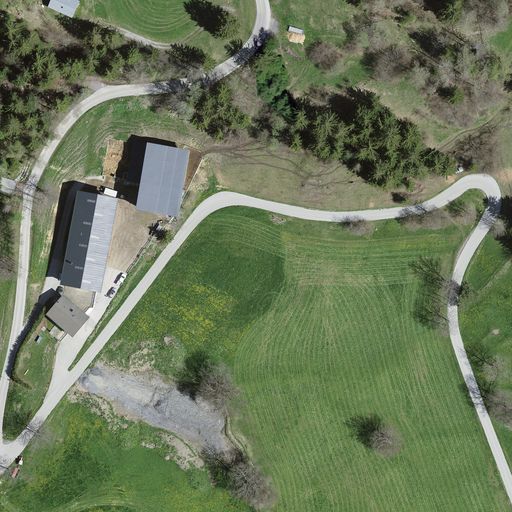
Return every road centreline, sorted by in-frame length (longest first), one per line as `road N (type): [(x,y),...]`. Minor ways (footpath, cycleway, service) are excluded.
road 1 (unclassified): [(0,471),(211,203),(238,199),(360,216),(423,208),(476,180),(490,186),(493,209),(461,264),(452,316),(511,490)]
road 2 (unclassified): [(0,395),(24,213),(50,141),(70,113),(106,94),(187,83),(231,63),(252,37),(257,0)]
road 3 (track): [(85,22),(154,47),(173,45),(227,12),(237,29),(231,63)]
